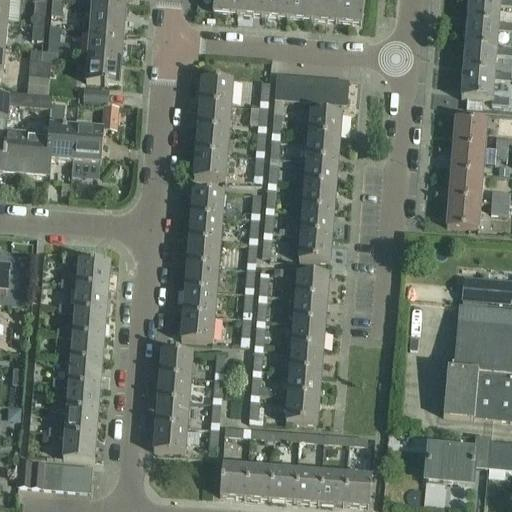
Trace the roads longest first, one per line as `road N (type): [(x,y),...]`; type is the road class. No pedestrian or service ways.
road 1 (residential): [(127,511),(149,231)]
road 2 (residential): [(384,338),(405,59)]
road 3 (residential): [(165,41),(405,59)]
road 4 (residential): [(149,231),(165,41)]
road 5 (unknown): [(511,431),(429,423),(424,395),(434,329)]
road 6 (residential): [(149,231),(0,218)]
